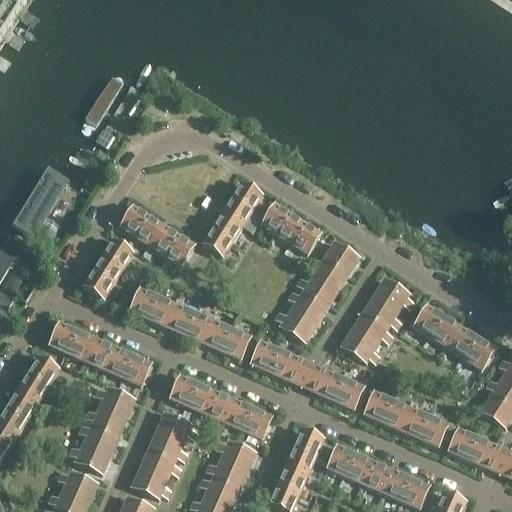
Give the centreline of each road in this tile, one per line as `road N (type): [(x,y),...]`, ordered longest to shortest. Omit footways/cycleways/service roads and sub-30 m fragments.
road 1 (residential): [(49,300),(145,151),(190,135),(246,163)]
road 2 (residential): [(492,497),(297,409)]
road 3 (residential): [(297,409),(386,253)]
road 4 (residential): [(104,511),(173,355)]
road 5 (residential): [(386,253),(246,163)]
road 6 (residential): [(511,333),(386,253)]
road 7 (residential): [(173,355),(49,300)]
road 8 (residential): [(297,409),(173,355)]
